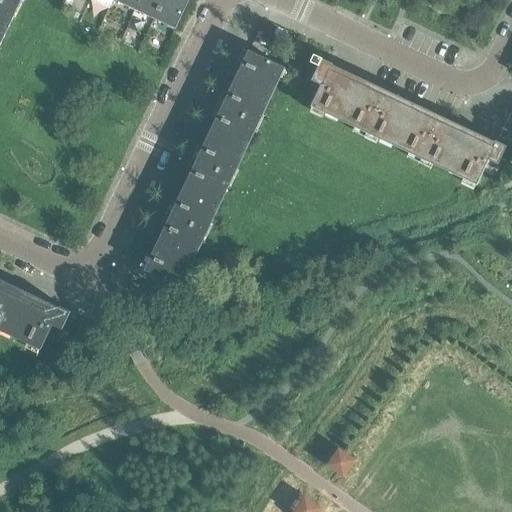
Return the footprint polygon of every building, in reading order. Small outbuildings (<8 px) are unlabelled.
[(0,0),(18,9),(21,0),(0,0)] [(0,0),(0,45),(18,9),(0,0)] [(114,0),(175,29),(188,0),(114,0)] [(223,106),(259,123),(285,68),(249,51),(223,106)] [(314,55),(310,63),(318,67),(312,81),(322,86),(319,91),(312,106),(463,178),(477,185),(483,172),(488,160),(498,165),(506,147),(496,142),(493,148),(400,103),(330,71),(333,65),(322,60),(322,59),(314,55)] [(223,106),(197,160),(233,178),(259,123),(223,106)] [(197,160),(171,215),(207,233),(233,178),(197,160)] [(207,233),(171,215),(145,270),(181,287),(207,233)] [(0,330),(41,350),(46,338),(53,325),(63,330),(71,312),(60,307),(57,313),(56,312),(34,302),(17,294),(0,285),(0,330)]
